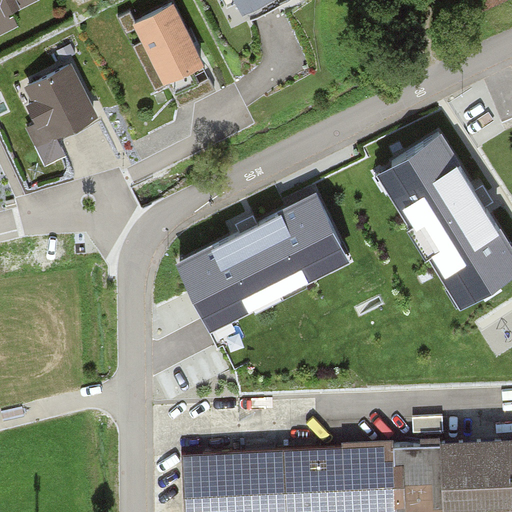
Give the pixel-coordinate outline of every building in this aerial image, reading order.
[(0,0),(0,34),(17,26),(10,12),(34,0),(0,0)] [(267,0),(236,0),(243,12),(267,0)] [(511,4),(511,0),(471,0),(479,18),(511,4)] [(204,63),(172,1),(135,20),(130,11),(120,16),(128,32),(136,28),(142,40),(134,44),(156,88),(204,63)] [(97,115),(70,62),(26,85),(33,100),(26,103),(36,123),(26,128),(35,146),(97,115)] [(511,267),(511,246),(439,133),(382,168),(464,297),(511,267)] [(348,254),(318,193),(180,260),(210,322),(348,254)] [(511,511),(511,442),(184,458),(186,511),(511,511)]
